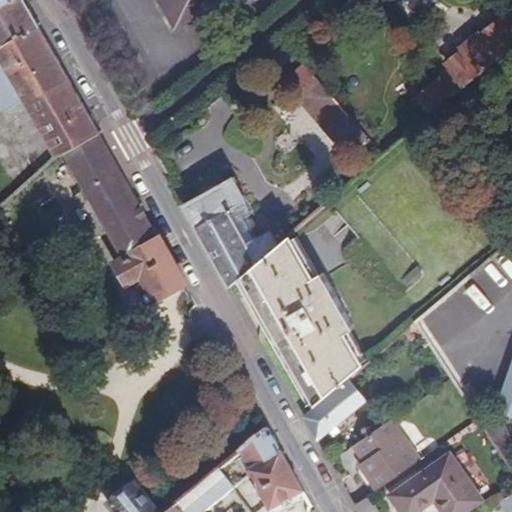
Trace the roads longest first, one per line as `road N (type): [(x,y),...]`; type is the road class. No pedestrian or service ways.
road 1 (residential): [(330,511),(131,140)]
road 2 (residential): [(309,0),(131,140)]
road 3 (residential): [(131,140),(47,0)]
